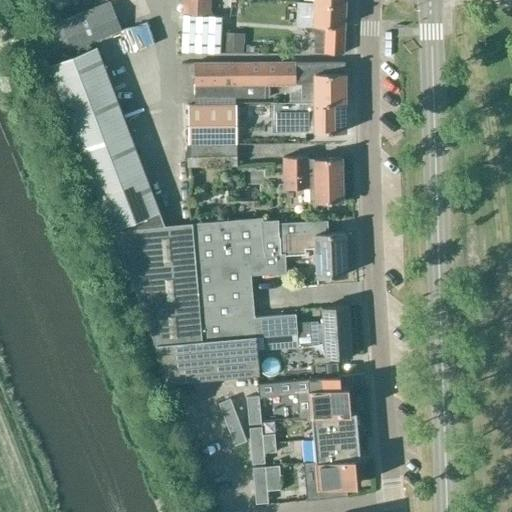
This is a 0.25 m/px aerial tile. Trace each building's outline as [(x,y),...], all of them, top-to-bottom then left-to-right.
[(210,16),(210,0),(182,0),(180,52),(220,54),(220,53),(221,32),(221,16),(210,16)] [(32,33),(42,60),(120,30),(109,2),(32,33)] [(346,5),(313,4),(312,27),(317,27),(317,34),(315,34),(314,53),(344,54),(346,5)] [(243,33),(221,32),(220,53),(242,53),(243,33)] [(304,251),(303,246),(302,223),(278,225),(277,222),(262,224),(262,220),(165,227),(96,46),(47,64),(110,230),(112,230),(169,381),(258,375),(256,350),(255,336),(297,332),(297,334),(311,333),(310,324),(310,321),(296,322),(295,314),(253,317),(250,275),(285,273),(284,253),(304,251)] [(301,85),(302,102),(302,104),(344,104),(344,63),(195,64),(195,98),(266,98),(265,86),(301,85)] [(302,104),(302,102),(286,102),(287,133),(344,132),(344,104),(302,104)] [(185,104),(186,146),(236,145),(236,104),(185,104)] [(186,146),(186,167),(237,166),(236,145),(186,146)] [(342,203),(342,160),(307,160),(307,158),(283,159),(284,184),(279,184),(279,189),(309,189),(309,203),(342,203)] [(302,223),(303,246),(314,245),(317,276),(347,274),(343,233),(327,234),(326,221),(302,223)] [(298,346),(298,345),(312,344),(312,342),(324,341),(325,357),(352,355),(350,330),(348,306),(321,308),(322,323),(310,324),(311,333),(297,334),(297,332),(255,336),(256,350),(298,346)] [(258,396),(258,398),(296,394),(298,416),(311,416),(349,412),(347,387),(342,387),(341,376),(257,384),(258,396)] [(258,396),(246,397),(247,406),(259,406),(258,396)] [(222,412),(233,408),(230,399),(218,403),(222,412)] [(248,416),(260,415),(259,406),(247,406),(248,416)] [(233,408),(222,412),(225,419),(236,415),(233,408)] [(349,412),(311,416),(313,439),(357,435),(355,412),(349,412)] [(236,415),(225,419),(229,429),(240,425),(236,415)] [(261,423),(260,415),(248,416),(248,424),(261,423)] [(229,429),(232,438),(243,433),(240,425),(229,429)] [(249,435),(262,435),(261,427),(249,428),(249,435)] [(243,433),(232,438),(235,445),(246,441),(243,433)] [(274,433),(262,435),(262,444),(275,442),(274,433)] [(262,444),(262,435),(249,435),(250,445),(262,444)] [(357,435),(313,439),(315,461),(315,463),(353,459),(359,459),(357,435)] [(275,442),(262,444),(263,453),(275,452),(275,442)] [(262,444),(250,445),(251,454),(263,453),(262,444)] [(263,453),(251,454),(252,464),(264,463),(263,453)] [(315,461),(302,463),(302,464),(303,464),(306,500),(347,495),(346,485),(355,485),(353,459),(315,463),(315,461)] [(266,478),(266,483),(267,490),(281,489),(279,465),(264,466),(265,475),(266,478)] [(253,475),(265,475),(264,466),(252,467),(253,475)] [(254,483),(254,484),(266,483),(266,478),(265,475),(253,475),(254,483)] [(266,483),(254,484),(255,493),(267,492),(267,490),(266,483)] [(267,492),(255,493),(256,503),(267,502),(267,492)]
